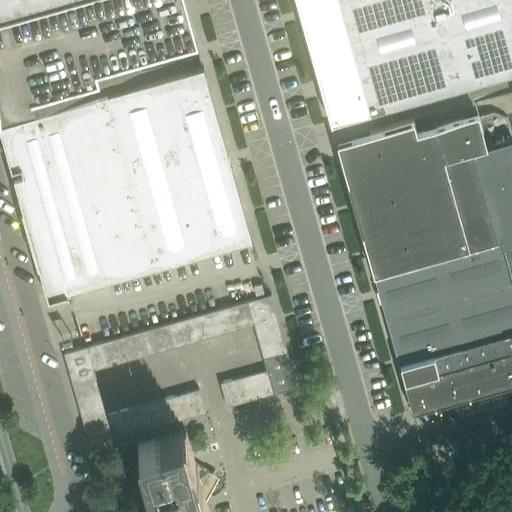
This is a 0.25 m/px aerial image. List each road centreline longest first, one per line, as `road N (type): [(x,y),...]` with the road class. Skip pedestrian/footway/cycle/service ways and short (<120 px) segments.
road 1 (unclassified): [(367,456),(245,0)]
road 2 (unclassified): [(65,511),(70,482),(0,251)]
road 3 (unknown): [(511,76),(282,143)]
road 4 (unclassified): [(367,456),(511,414)]
